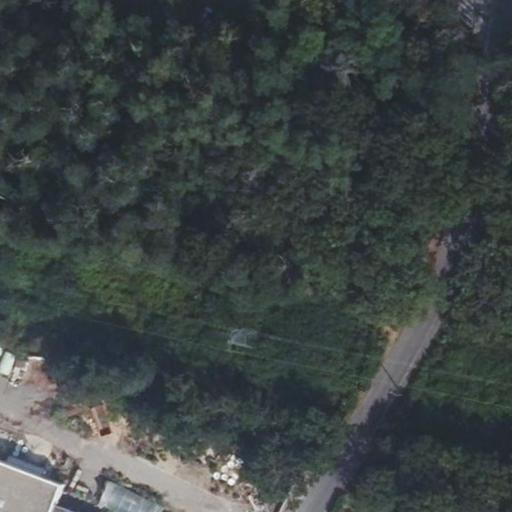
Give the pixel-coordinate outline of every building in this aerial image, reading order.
[(299,78),(301,75),(228,13),(225,16),(299,78)] [(285,97),(299,78),(225,16),(210,32),(285,97)] [(0,511),(15,511),(34,465),(8,455),(6,460),(0,458),(0,511)] [(34,465),(15,511),(76,511),(55,503),(62,482),(40,473),(41,468),(34,465)] [(109,484),(101,504),(122,511),(157,511),(161,504),(109,484)]
